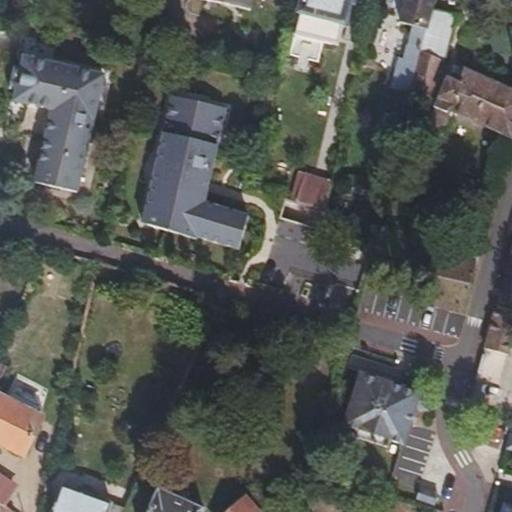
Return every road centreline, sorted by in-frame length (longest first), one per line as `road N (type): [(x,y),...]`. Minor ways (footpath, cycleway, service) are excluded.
road 1 (residential): [(0,217),(464,359)]
road 2 (residential): [(464,359),(449,405),(478,492),(473,511)]
road 3 (residential): [(511,216),(464,359)]
